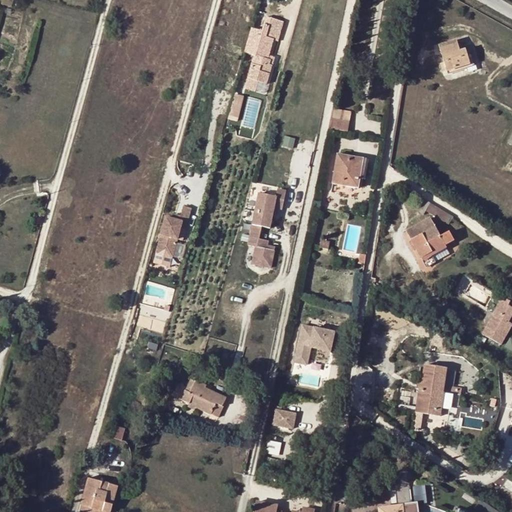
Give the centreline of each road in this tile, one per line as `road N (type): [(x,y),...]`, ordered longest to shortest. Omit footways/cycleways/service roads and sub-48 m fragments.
road 1 (residential): [(241,511),(349,0)]
road 2 (residential): [(329,511),(411,0)]
road 3 (residential): [(100,410),(217,0)]
road 4 (residential): [(0,292),(23,295),(29,288),(109,0)]
